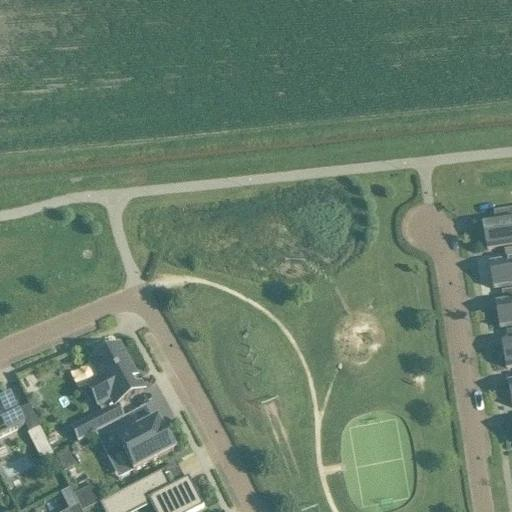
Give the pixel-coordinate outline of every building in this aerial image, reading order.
[(511,247),(511,223),(484,228),(488,252),(511,247)] [(511,251),(505,253),(507,265),(490,267),(494,291),(511,288),(511,251)] [(511,328),(511,304),(497,307),(500,330),(511,328)] [(511,345),(503,347),(507,370),(511,369),(511,345)] [(109,400),(113,407),(141,391),(118,349),(90,365),(100,382),(87,389),(97,407),(109,400)] [(0,440),(25,428),(10,399),(0,404),(0,440)] [(94,435),(104,430),(96,416),(70,430),(77,444),(94,435)] [(134,433),(126,418),(124,420),(104,430),(94,435),(104,455),(118,447),(132,474),(173,453),(171,449),(175,447),(167,431),(162,433),(156,421),(153,423),(134,433)] [(39,429),(28,434),(26,435),(40,464),(53,457),(39,429)] [(99,505),(98,505),(101,511),(136,511),(138,511),(137,509),(148,503),(149,505),(152,511),(197,511),(203,509),(193,491),(189,493),(185,485),(171,492),(161,473),(99,505)] [(91,488),(73,497),(77,508),(79,511),(84,511),(98,505),(99,505),(91,488)]
